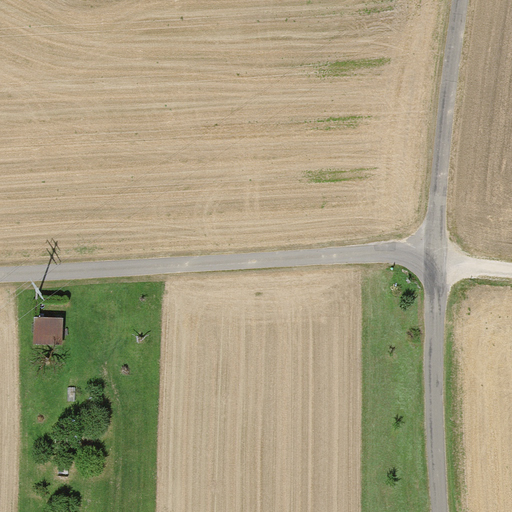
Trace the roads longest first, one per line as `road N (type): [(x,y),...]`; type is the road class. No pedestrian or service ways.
road 1 (track): [(0,274),(429,251),(511,268)]
road 2 (unclassified): [(456,0),(429,251),(440,511)]
